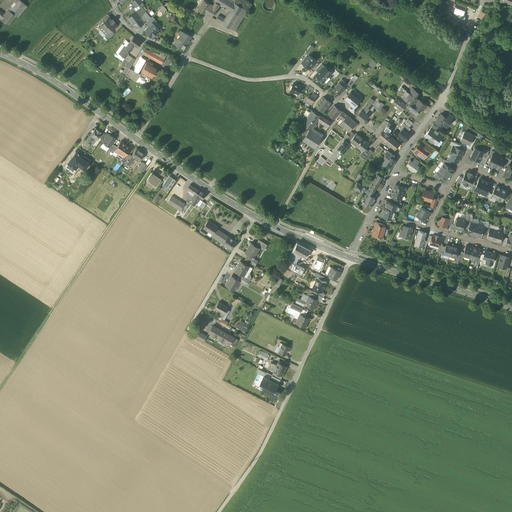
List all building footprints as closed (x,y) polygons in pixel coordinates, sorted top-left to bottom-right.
[(19,0),(16,0),(9,10),(15,16),(17,18),(27,6),(22,2),(19,0)] [(203,0),(198,9),(204,13),(210,4),(204,0),(203,0)] [(219,5),(230,11),(235,3),(230,0),(215,0),(215,2),(219,5)] [(230,0),(235,3),(243,8),(247,10),(251,4),(243,0),(230,0)] [(272,0),(265,0),(263,2),(262,6),(263,9),(266,11),(269,12),(272,11),(275,8),(275,5),(274,2),(272,0)] [(438,12),(443,16),(444,13),(448,3),(442,1),(438,12)] [(211,4),(210,4),(204,13),(211,18),(219,5),(215,2),(213,5),(211,4)] [(230,11),(225,20),(222,24),(230,29),(243,8),(235,3),(230,11)] [(145,12),(145,11),(142,8),(142,7),(140,8),(136,12),(140,18),(143,15),(143,14),(145,12)] [(454,7),(453,12),(463,16),(465,11),(454,7)] [(247,10),(243,8),(230,29),(235,31),(247,10)] [(11,20),(15,16),(9,10),(4,16),(1,19),(8,25),(11,20)] [(132,24),(140,18),(136,12),(135,12),(127,18),(132,24)] [(463,26),(444,13),(443,16),(462,28),(463,26)] [(106,35),(111,31),(116,25),(113,22),(114,22),(112,19),(111,20),(109,18),(108,17),(104,22),(99,27),(106,35)] [(146,23),(149,26),(152,23),(155,20),(152,17),(146,23)] [(144,23),(143,22),(140,18),(132,24),(136,29),(144,23)] [(144,31),(150,37),(152,35),(153,36),(156,33),(155,32),(158,29),(152,23),(149,26),(144,31)] [(104,37),(107,40),(114,33),(111,31),(106,35),(104,37)] [(173,45),(182,51),(190,41),(188,40),(190,36),(189,35),(180,31),(178,34),(180,35),(173,45)] [(133,36),(125,47),(130,51),(133,46),(137,48),(141,42),(133,36)] [(127,55),(130,51),(125,47),(124,46),(119,54),(125,58),(127,55)] [(305,52),(308,55),(308,54),(313,48),(310,46),(307,50),(305,52)] [(142,53),(149,57),(152,53),(145,49),(142,53)] [(153,51),(152,53),(149,57),(160,64),(165,56),(160,53),(159,55),(153,51)] [(302,63),(309,69),(316,60),(308,54),(308,55),(309,56),(307,59),(306,58),(302,63)] [(129,68),(130,69),(135,60),(127,55),(125,58),(122,62),(127,65),(126,66),(129,68)] [(142,71),(151,77),(155,69),(146,63),(142,71)] [(315,69),(318,72),(324,65),(322,63),(315,69)] [(318,72),(315,75),(323,82),(332,72),(324,65),(318,72)] [(126,76),(136,82),(140,75),(132,70),(130,69),(126,76)] [(115,84),(119,86),(124,75),(120,72),(117,77),(118,78),(115,84)] [(346,83),(350,87),(355,81),(351,78),(346,83)] [(333,89),(339,95),(345,87),(339,82),(333,89)] [(295,91),(299,93),(300,92),(300,90),(301,87),(296,85),(297,84),(293,83),(290,90),(295,92),(295,91)] [(398,91),(406,97),(410,93),(408,92),(408,91),(401,86),(398,91)] [(411,88),(409,90),(410,91),(410,93),(415,97),(418,92),(417,92),(412,87),(411,88)] [(345,98),(351,103),(352,104),(351,105),(354,107),(356,105),(360,100),(355,96),(350,92),(345,98)] [(307,101),(312,104),(317,95),(313,93),(311,96),(309,95),(307,98),(308,99),(307,101)] [(416,103),(418,100),(414,97),(415,97),(410,93),(406,97),(404,99),(409,103),(412,100),(416,103)] [(316,107),(322,112),(330,102),(324,97),(316,107)] [(371,98),(362,110),(366,113),(369,109),(368,108),(374,100),(371,98)] [(418,100),(416,103),(422,107),(421,108),(422,110),(423,110),(423,109),(426,105),(426,104),(426,105),(419,99),(418,99),(419,99),(418,99),(419,99),(418,100)] [(402,111),(404,109),(398,104),(394,100),(392,103),(396,106),(402,111)] [(416,114),(421,108),(422,107),(416,103),(412,100),(409,103),(407,107),(411,110),(410,110),(412,111),(411,112),(412,112),(415,115),(416,115),(416,114)] [(328,114),(335,119),(342,111),(334,105),(328,114)] [(354,107),(351,105),(348,109),(354,114),(359,107),(356,105),(354,107)] [(309,129),(311,130),(312,129),(313,127),(318,119),(320,115),(312,110),(303,125),(309,129)] [(368,115),(366,113),(362,110),(361,110),(356,117),(363,122),(368,115)] [(338,116),(343,120),(347,115),(342,111),(338,116)] [(435,122),(441,127),(444,123),(448,125),(451,121),(446,117),(441,114),(435,122)] [(340,124),(349,132),(356,123),(352,120),(352,119),(347,115),(343,120),(340,124)] [(321,121),(329,126),(331,122),(324,117),(321,121)] [(404,124),(409,127),(413,123),(408,119),(404,124)] [(380,125),(384,129),(388,124),(388,125),(389,123),(388,122),(384,120),(380,125)] [(401,126),(408,132),(411,129),(409,127),(404,124),(404,123),(401,126)] [(299,130),(306,135),(309,129),(303,125),(299,130)] [(95,127),(90,135),(94,138),(97,140),(102,132),(95,127)] [(312,129),(322,136),(324,134),(313,127),(312,129)] [(424,137),(436,145),(443,135),(437,131),(431,127),(424,137)] [(311,130),(309,129),(306,135),(302,140),(315,148),(319,141),(322,136),(312,129),(311,130)] [(378,135),(385,142),(390,135),(388,133),(383,130),(383,129),(378,135)] [(401,143),(404,139),(408,134),(402,129),(398,134),(394,131),(392,134),(391,134),(401,143)] [(460,140),(470,145),(471,141),(474,136),(464,131),(460,140)] [(349,141),(356,147),(363,139),(356,133),(355,135),(351,140),(349,141)] [(103,143),(109,147),(112,144),(115,139),(109,135),(103,143)] [(400,143),(390,135),(385,142),(395,150),(400,143)] [(369,144),(363,139),(356,147),(362,152),(363,152),(365,149),(369,144)] [(337,148),(342,152),(349,144),(348,143),(345,140),(344,140),(337,148)] [(119,154),(125,144),(122,142),(120,142),(117,147),(114,150),(115,151),(119,154)] [(100,147),(106,151),(109,147),(103,143),(100,147)] [(428,152),(430,154),(434,149),(427,143),(424,147),(429,151),(428,152)] [(106,152),(108,154),(111,150),(114,145),(112,144),(109,147),(106,151),(106,152)] [(129,147),(125,144),(119,154),(124,157),(126,153),(129,148),(129,147)] [(413,151),(423,158),(426,154),(427,155),(428,152),(429,151),(424,147),(420,144),(417,147),(413,151)] [(379,145),(374,151),(379,154),(383,149),(379,145)] [(452,159),(458,162),(463,151),(459,148),(456,147),(453,146),(449,153),(451,154),(454,155),(452,159)] [(329,158),(334,162),(339,156),(342,152),(337,148),(334,152),(329,158)] [(470,158),(473,159),(479,162),(482,157),(484,152),(475,148),(470,158)] [(136,149),(131,156),(133,157),(139,161),(144,154),(136,149)] [(361,158),(365,161),(366,160),(373,152),(370,149),(369,151),(365,149),(363,152),(362,152),(361,153),(364,155),(361,158)] [(75,153),(65,166),(73,171),(78,165),(84,169),(88,163),(81,158),(75,153)] [(394,155),(391,153),(386,159),(383,163),(391,168),(396,160),(394,159),(396,157),(394,156),(394,155)] [(491,158),(488,164),(494,167),(499,156),(493,153),(491,158)] [(90,161),(83,155),(81,158),(88,163),(90,161)] [(499,156),(494,167),(500,170),(502,164),(505,159),(499,156)] [(322,165),(325,160),(321,157),(317,161),(322,165)] [(479,163),(484,166),(487,159),(482,157),(479,162),(479,163)] [(406,165),(409,167),(414,171),(416,172),(419,167),(417,165),(412,162),(410,160),(406,165)] [(137,170),(142,173),(147,166),(142,163),(137,170)] [(444,163),(440,168),(450,175),(453,170),(448,166),(444,163)] [(503,177),(511,181),(511,180),(511,165),(509,164),(507,168),(503,177)] [(450,175),(440,168),(437,172),(437,173),(441,176),(446,179),(450,175)] [(463,178),(461,182),(469,186),(473,178),(474,176),(472,175),(468,173),(466,172),(463,178)] [(154,184),(156,186),(162,178),(162,177),(160,176),(158,174),(157,176),(154,174),(152,173),(147,179),(149,181),(147,184),(152,188),(154,184)] [(377,174),(372,183),(381,188),(383,185),(379,183),(382,177),(381,177),(377,174)] [(168,186),(173,179),(169,176),(168,178),(166,181),(162,185),(167,188),(168,186)] [(479,192),(485,181),(479,178),(476,186),(474,190),(479,192)] [(353,188),(360,192),(364,185),(357,181),(353,188)] [(490,183),(485,181),(479,192),(485,195),(487,191),(490,183)] [(381,188),(372,183),(368,190),(373,193),(375,189),(380,191),(381,188)] [(189,190),(195,194),(198,190),(190,185),(187,189),(189,190)] [(392,197),(401,200),(405,187),(399,186),(395,185),(392,197)] [(491,197),(496,199),(501,189),(496,186),(492,194),(491,197)] [(198,190),(195,194),(200,198),(203,199),(206,195),(198,189),(198,190)] [(507,191),(501,189),(496,199),(501,202),(503,199),(506,193),(507,191)] [(422,199),(431,202),(433,193),(425,191),(422,199)] [(364,205),(370,208),(375,198),(372,196),(367,193),(361,203),(364,205)] [(167,201),(180,211),(185,204),(171,194),(167,201)] [(386,202),(385,207),(396,211),(397,211),(399,206),(399,205),(392,203),(386,202)] [(361,210),(367,213),(370,208),(364,205),(361,210)] [(396,211),(385,207),(383,207),(381,216),(387,218),(393,220),(393,219),(396,211)] [(416,216),(425,221),(430,212),(421,207),(416,216)] [(438,224),(446,227),(447,224),(449,218),(440,216),(438,224)] [(458,230),(462,232),(462,230),(465,221),(465,219),(462,218),(461,219),(456,219),(456,223),(455,227),(458,228),(458,230)] [(203,228),(208,231),(208,230),(213,233),(216,228),(217,227),(215,225),(212,222),(211,223),(208,221),(203,228)] [(376,222),(374,229),(384,232),(386,225),(382,224),(376,222)] [(474,235),(477,224),(472,222),(471,222),(468,230),(467,233),(474,235)] [(483,226),(477,224),(474,235),(481,237),(482,234),(484,226),(483,226)] [(404,226),(403,231),(402,235),(409,237),(410,233),(412,229),(404,226)] [(211,235),(217,239),(222,232),(216,228),(213,233),(211,235)] [(487,239),(493,241),(497,230),(490,228),(489,233),(487,239)] [(384,232),(374,229),(372,235),(378,237),(382,238),(384,232)] [(497,230),(493,241),(500,243),(502,236),(503,232),(497,230)] [(422,247),(424,240),(426,233),(418,231),(417,236),(416,235),(415,239),(416,239),(414,244),(422,247)] [(228,236),(222,232),(217,239),(217,240),(223,244),(228,236)] [(439,247),(440,243),(441,238),(438,237),(435,236),(432,235),(432,236),(430,242),(429,244),(439,247)] [(223,244),(232,250),(237,242),(228,236),(223,244)] [(260,248),(264,250),(267,244),(259,239),(255,245),(260,248)] [(248,254),(253,257),(256,252),(257,253),(260,248),(255,245),(251,242),(245,253),(248,254)] [(304,256),(306,257),(310,250),(297,243),(293,250),(300,254),(304,256)] [(449,256),(453,246),(447,244),(446,247),(444,253),(444,254),(449,256)] [(470,258),(473,247),(466,245),(464,253),(463,256),(470,258)] [(453,246),(449,256),(455,257),(458,247),(453,246)] [(473,247),(470,258),(476,260),(477,257),(480,249),(473,247)] [(287,262),(294,266),(295,264),(300,254),(293,250),(287,262)] [(486,263),(492,265),(493,260),(495,253),(485,251),(484,255),(483,258),(487,259),(486,263)] [(244,259),(251,263),(254,258),(253,257),(248,254),(244,259)] [(303,258),(304,256),(300,254),(295,264),(299,266),(299,265),(300,265),(303,258)] [(502,267),(506,268),(509,258),(501,255),(498,266),(499,267),(501,268),(502,267)] [(319,270),(322,262),(324,260),(317,257),(312,267),(319,270)] [(239,273),(243,276),(243,275),(249,266),(240,261),(234,270),(239,273)] [(299,266),(295,264),(294,266),(292,270),(301,275),(304,269),(299,266)] [(252,268),(249,266),(243,275),(247,277),(250,272),(252,268)] [(331,277),(337,279),(340,272),(331,268),(328,275),(331,277)] [(239,273),(237,276),(248,282),(250,279),(247,277),(243,275),(243,276),(239,273)] [(226,285),(234,290),(239,282),(239,280),(236,278),(231,276),(226,285)] [(246,286),(248,282),(237,276),(236,278),(239,280),(239,282),(246,286)] [(319,291),(321,292),(326,282),(317,278),(312,288),(319,291)] [(279,286),(274,283),(268,294),(274,297),(279,286)] [(309,296),(314,298),(316,293),(309,290),(307,295),(309,296)] [(299,304),(304,306),(309,296),(307,295),(304,293),(301,300),(299,304)] [(309,296),(304,306),(305,307),(304,307),(305,308),(306,307),(313,311),(315,306),(314,306),(317,300),(314,298),(309,296)] [(221,312),(225,314),(227,310),(228,308),(218,302),(215,308),(221,312)] [(255,310),(248,324),(249,325),(257,311),(255,310)] [(295,323),(305,328),(309,317),(306,316),(300,313),(297,319),(295,323)] [(219,324),(226,327),(227,325),(228,323),(224,320),(222,319),(221,320),(220,321),(219,324)] [(245,333),(247,330),(243,328),(244,327),(243,326),(239,324),(238,323),(236,327),(245,333)] [(220,339),(223,341),(227,334),(213,326),(209,333),(220,339)] [(197,338),(204,342),(207,336),(200,332),(197,338)] [(226,343),(230,345),(234,338),(227,334),(223,341),(226,343)] [(265,339),(260,337),(256,344),(261,346),(265,339)] [(271,337),(266,347),(270,349),(275,339),(271,337)] [(230,345),(234,347),(238,340),(234,338),(230,345)] [(278,353),(285,356),(289,347),(283,344),(281,348),(278,353)] [(269,355),(261,351),(258,356),(267,360),(269,355)] [(274,372),(282,376),(287,366),(278,362),(277,365),(274,372)] [(270,380),(278,384),(280,379),(272,375),(270,380)] [(262,390),(278,398),(281,393),(275,390),(278,384),(270,380),(263,377),(260,383),(264,385),(262,390)]
